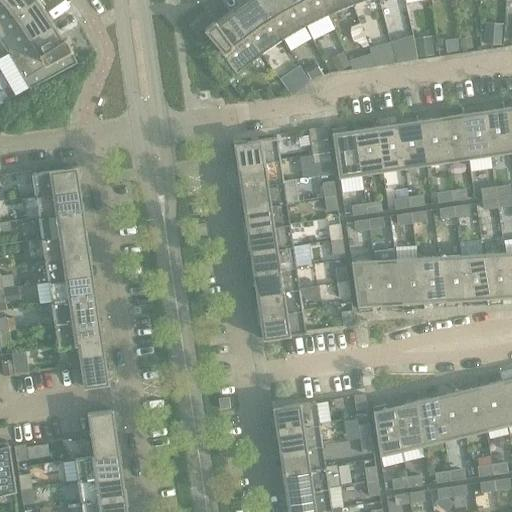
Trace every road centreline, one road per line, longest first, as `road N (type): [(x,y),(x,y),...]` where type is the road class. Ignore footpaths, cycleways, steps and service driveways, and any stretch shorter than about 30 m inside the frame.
road 1 (tertiary): [(206,511),(150,128)]
road 2 (residential): [(209,120),(324,103),(339,87),(511,62)]
road 3 (residential): [(247,379),(511,337)]
road 4 (residential): [(247,379),(209,120)]
road 5 (residential): [(135,394),(92,136)]
road 6 (residential): [(0,413),(135,394)]
road 7 (residential): [(268,511),(247,379)]
road 8 (tertiary): [(150,128),(132,0)]
